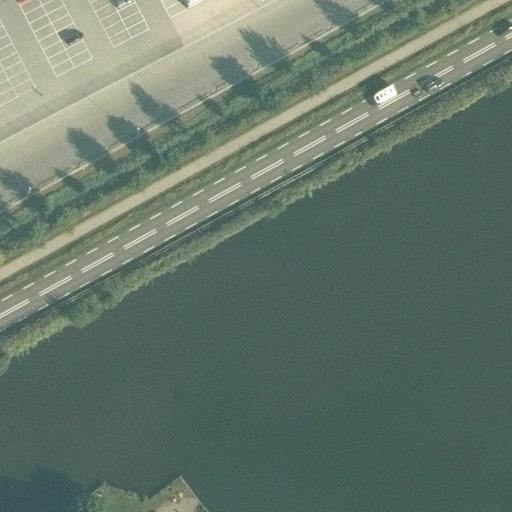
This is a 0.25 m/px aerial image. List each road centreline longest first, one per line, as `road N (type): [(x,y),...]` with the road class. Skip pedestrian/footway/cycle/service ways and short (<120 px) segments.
road 1 (secondary): [(0,316),(511,36)]
road 2 (unknown): [(72,130),(3,3)]
